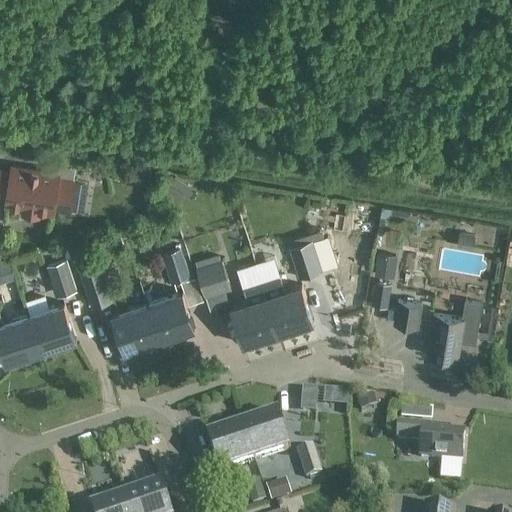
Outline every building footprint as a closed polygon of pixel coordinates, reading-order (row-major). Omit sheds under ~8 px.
[(0,168),(0,198),(7,200),(6,204),(22,206),(41,209),(53,211),(53,207),(56,208),(56,210),(72,212),(72,210),(85,211),(89,183),(76,182),(76,181),(74,180),(58,178),(59,174),(12,167),(12,171),(0,168)] [(166,190),(184,201),(193,187),(175,176),(166,190)] [(161,185),(144,190),(147,204),(165,200),(161,185)] [(345,215),(326,213),(324,229),(343,231),(345,215)] [(476,235),(460,232),(457,246),(473,249),(476,235)] [(120,233),(113,236),(117,248),(124,246),(120,233)] [(333,261),(325,236),(290,247),(299,278),(323,271),(321,264),(333,261)] [(162,254),(172,282),(190,276),(181,247),(162,254)] [(378,252),(374,275),(394,278),(398,255),(378,252)] [(274,256),(256,262),(262,282),(281,276),(274,256)] [(113,300),(100,258),(79,265),(92,306),(113,300)] [(47,266),(58,296),(77,290),(67,259),(47,266)] [(197,267),(205,297),(232,289),(223,259),(197,267)] [(256,262),(237,268),(243,288),(262,282),(256,262)] [(281,276),(262,282),(267,296),(285,290),(281,276)] [(262,282),(243,288),(248,302),(267,296),(262,282)] [(309,322),(314,321),(302,284),(285,290),(267,296),(280,338),(311,328),(309,322)] [(160,339),(196,328),(183,291),(148,303),(160,339)] [(250,348),(280,338),(267,296),(248,302),(231,307),(243,344),(248,342),(250,348)] [(422,303),(398,299),(394,323),(418,327),(422,303)] [(457,360),(460,340),(476,343),(482,303),(466,300),(463,318),(433,313),(430,329),(434,329),(429,355),(457,360)] [(41,351),(77,339),(65,303),(29,314),(41,351)] [(124,351),(160,339),(148,303),(112,315),(124,351)] [(41,351),(29,314),(3,323),(0,313),(0,346),(5,363),(41,351)] [(373,393),(356,399),(360,411),(377,405),(373,393)] [(255,460),(290,448),(278,412),(243,423),(255,460)] [(219,472),(255,460),(243,423),(207,435),(214,457),(219,472)] [(397,439),(421,441),(420,457),(462,460),(464,432),(438,430),(439,426),(399,423),(397,439)] [(297,450),(306,478),(322,473),(313,445),(297,450)] [(224,487),(219,472),(214,457),(197,463),(207,492),(224,487)] [(291,495),(286,480),(267,486),(272,501),(291,495)] [(128,494),(133,511),(179,511),(176,502),(169,504),(162,482),(128,494)] [(248,492),(252,504),(266,499),(262,487),(248,492)] [(91,511),(133,511),(128,494),(90,506),(91,511)]
